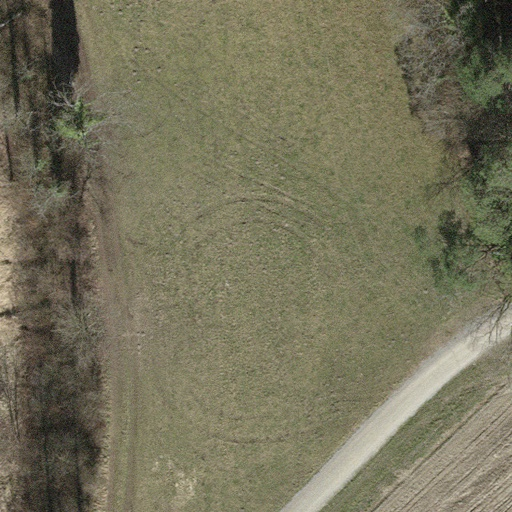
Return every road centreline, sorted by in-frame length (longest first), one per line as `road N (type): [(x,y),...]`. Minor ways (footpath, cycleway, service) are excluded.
road 1 (track): [(102,511),(111,438),(86,103),(61,0)]
road 2 (track): [(301,511),(435,373),(511,321)]
